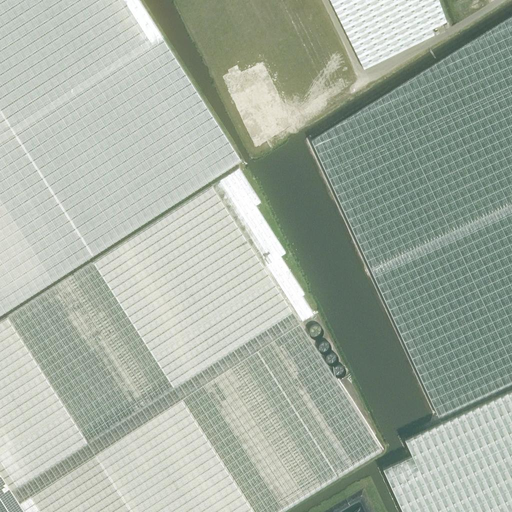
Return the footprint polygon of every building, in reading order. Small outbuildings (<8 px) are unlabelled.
[(0,0),(0,317),(37,294),(143,227),(240,164),(203,107),(188,83),(135,0),(0,0)] [(329,0),(363,70),(434,35),(431,29),(446,22),(438,0),(329,0)] [(511,14),(311,140),(439,415),(511,381),(511,14)] [(238,167),(0,320),(0,473),(25,511),(277,511),(381,448),(299,322),(313,314),(301,295),(304,294),(280,256),(285,252),(255,205),(260,202),(238,167)] [(511,511),(511,388),(457,414),(405,439),(412,455),(383,468),(402,511),(511,511)] [(25,511),(0,473),(0,511),(25,511)]
